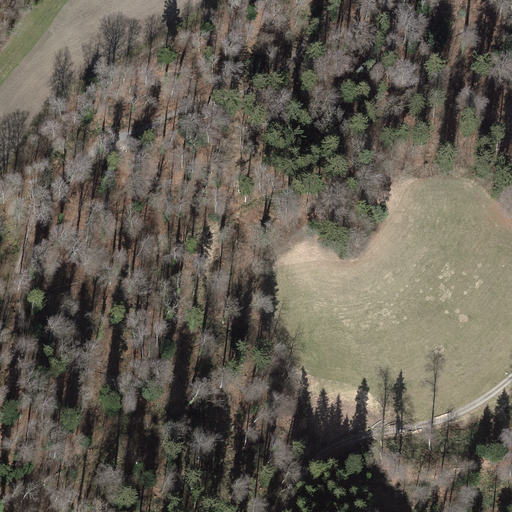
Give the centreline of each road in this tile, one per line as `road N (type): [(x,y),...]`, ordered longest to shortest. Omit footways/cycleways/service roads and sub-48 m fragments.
road 1 (track): [(340,0),(290,63),(237,95),(97,146),(65,169),(37,211),(0,326)]
road 2 (track): [(511,379),(445,419),(307,463),(282,511)]
road 3 (track): [(141,77),(0,124)]
